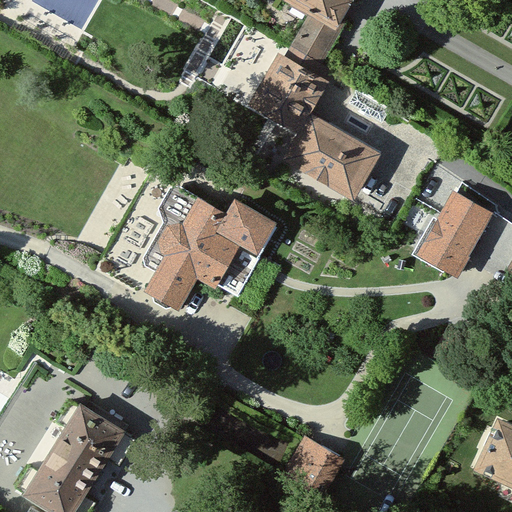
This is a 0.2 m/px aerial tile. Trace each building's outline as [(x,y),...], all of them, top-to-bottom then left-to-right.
[(284,0),(309,14),(334,29),(341,17),(350,0),(284,0)] [(346,20),(341,17),(334,29),(309,14),(283,57),(326,83),(334,71),(321,63),(327,53),(346,20)] [(326,83),(283,57),(277,53),(248,103),(298,132),(326,83)] [(409,121),(366,92),(353,112),(396,141),(409,121)] [(386,155),(316,116),(289,163),(360,202),(386,155)] [(99,264),(144,289),(156,269),(147,264),(145,257),(165,220),(160,207),(172,186),(180,184),(153,170),(99,264)] [(147,264),(156,269),(164,254),(161,252),(158,239),(169,223),(180,220),(184,222),(198,194),(180,184),(172,186),(160,207),(165,220),(145,257),(147,264)] [(493,212),(452,191),(416,256),(457,278),(493,212)] [(218,283),(241,243),(217,230),(227,210),(198,194),(184,222),(180,220),(169,223),(158,239),(161,252),(164,254),(156,269),(144,289),(180,310),(194,285),(198,276),(216,287),(218,283)] [(235,197),(227,210),(217,230),(241,243),(259,253),(278,220),(235,197)] [(237,293),(259,253),(241,243),(218,283),(237,293)] [(73,511),(126,428),(82,401),(21,495),(50,511),(73,511)] [(511,424),(498,418),(474,471),(511,488),(511,424)] [(339,458),(307,441),(289,474),(320,492),(339,458)]
